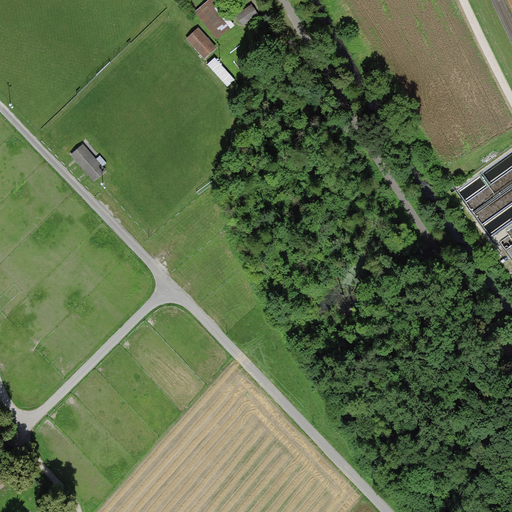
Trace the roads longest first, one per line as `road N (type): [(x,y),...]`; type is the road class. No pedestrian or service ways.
road 1 (track): [(0,106),(387,511)]
road 2 (unclassified): [(511,354),(383,168),(284,0)]
road 3 (track): [(171,285),(20,424)]
